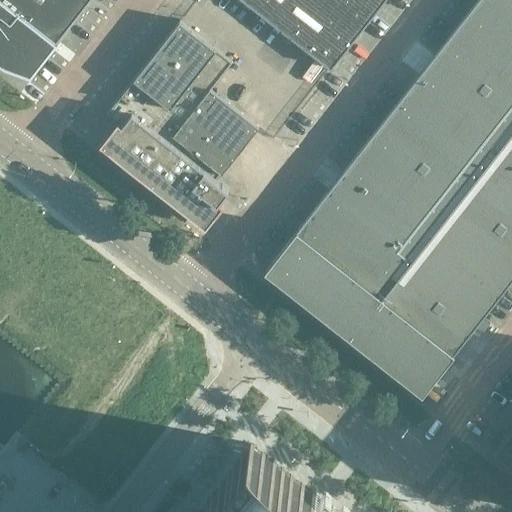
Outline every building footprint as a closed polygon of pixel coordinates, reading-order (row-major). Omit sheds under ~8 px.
[(58,40),(6,0),(0,0),(0,59),(5,64),(10,58),(31,74),(58,40)] [(89,1),(87,0),(6,0),(58,40),(89,1)] [(290,0),(245,0),(273,22),(290,0)] [(363,27),(328,0),(290,0),(273,22),(331,67),(363,27)] [(406,252),(511,117),(511,0),(478,0),(328,191),(406,252)] [(384,0),(328,0),(363,27),(384,0)] [(259,126),(211,89),(233,61),(180,20),(106,114),(121,126),(105,147),(113,153),(110,157),(187,217),(190,214),(196,205),(199,208),(206,203),(202,197),(206,193),(218,202),(230,188),(217,178),(222,172),(223,173),(259,126)] [(455,351),(511,278),(511,117),(406,252),(328,191),(298,229),(298,228),(266,269),(287,286),(286,287),(401,377),(402,376),(423,393),(455,352),(455,351)] [(511,426),(494,449),(511,463),(511,426)] [(340,511),(318,496),(251,444),(198,511),(340,511)]
